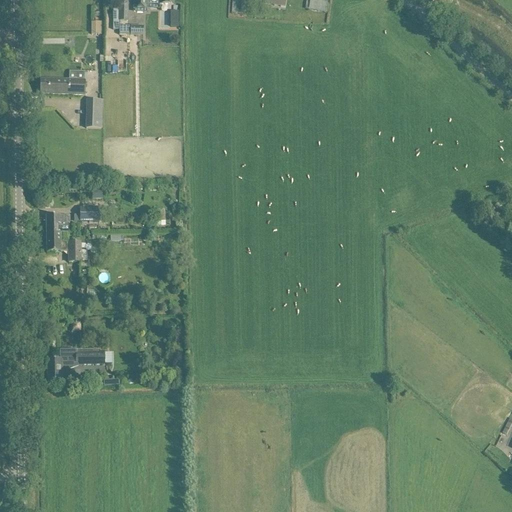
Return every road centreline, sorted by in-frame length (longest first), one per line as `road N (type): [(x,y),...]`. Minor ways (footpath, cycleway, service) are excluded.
road 1 (tertiary): [(22,511),(17,0)]
road 2 (unclassified): [(511,97),(405,0)]
